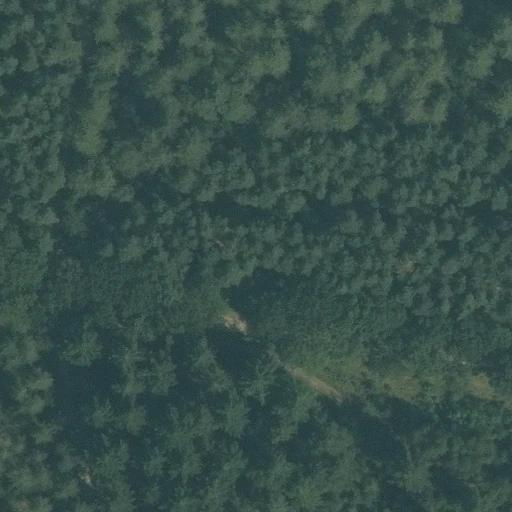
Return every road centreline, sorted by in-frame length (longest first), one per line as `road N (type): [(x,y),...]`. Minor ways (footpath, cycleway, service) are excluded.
road 1 (track): [(0,278),(511,352)]
road 2 (track): [(511,499),(279,348),(54,329)]
road 3 (track): [(136,0),(96,225)]
road 4 (track): [(54,329),(87,511)]
